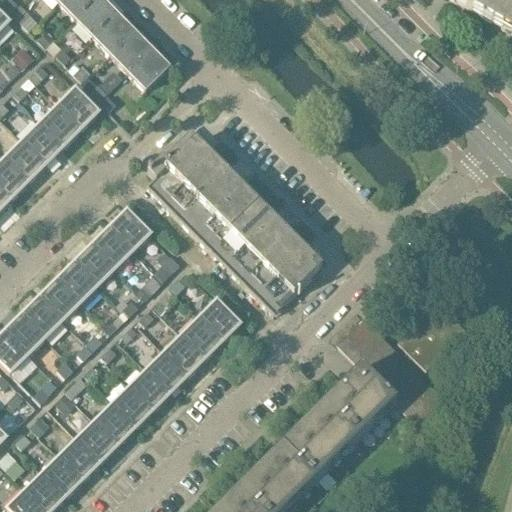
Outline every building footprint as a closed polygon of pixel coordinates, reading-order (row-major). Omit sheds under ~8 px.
[(49,0),(57,8),(65,0),(49,0)] [(75,26),(98,3),(95,0),(65,0),(57,8),(75,26)] [(445,0),(468,13),(475,0),(445,0)] [(511,38),(511,0),(475,0),(468,13),(511,38)] [(7,2),(1,8),(10,17),(16,10),(7,2)] [(92,44),(115,20),(98,3),(75,26),(92,44)] [(19,10),(10,19),(27,36),(36,27),(19,10)] [(110,61),(133,38),(115,20),(92,44),(110,61)] [(46,36),(36,46),(44,54),(54,44),(46,36)] [(127,78),(150,55),(133,38),(110,61),(127,78)] [(22,53),(10,64),(21,76),(33,64),(22,53)] [(59,55),(54,60),(62,69),(68,64),(59,55)] [(144,96),(168,73),(150,55),(127,78),(144,96)] [(10,86),(20,77),(14,70),(4,80),(10,86)] [(38,72),(28,82),(36,89),(46,79),(38,72)] [(89,82),(80,73),(71,81),(80,90),(87,84),(89,82)] [(104,101),(87,84),(80,90),(98,107),(104,101)] [(18,107),(26,99),(20,92),(11,101),(18,107)] [(97,119),(74,95),(56,113),(79,136),(97,119)] [(114,111),(104,101),(98,107),(108,118),(114,111)] [(79,136),(56,113),(39,130),(62,153),(79,136)] [(62,153),(39,130),(22,147),(45,171),(62,153)] [(321,273),(193,145),(169,169),(161,161),(146,176),(155,185),(146,194),(272,321),(321,273)] [(45,171),(22,147),(4,165),(27,188),(45,171)] [(27,188),(4,165),(0,169),(0,194),(10,205),(27,188)] [(0,215),(10,205),(0,194),(0,215)] [(149,241),(126,217),(108,235),(132,258),(149,241)] [(132,258),(108,235),(91,252),(114,275),(132,258)] [(114,275),(91,252),(73,270),(97,293),(114,275)] [(162,289),(179,272),(170,264),(154,280),(162,289)] [(433,279),(422,267),(413,276),(425,288),(433,279)] [(97,293),(73,270),(56,286),(80,310),(97,293)] [(150,301),(160,291),(150,282),(141,292),(150,301)] [(177,285),(169,293),(175,300),(184,291),(177,285)] [(80,310),(56,286),(38,305),(61,328),(80,310)] [(166,313),(157,304),(150,311),(159,320),(166,313)] [(61,328),(38,305),(21,321),(45,345),(61,328)] [(128,323),(136,314),(129,307),(121,316),(128,323)] [(239,331),(215,307),(197,325),(221,349),(239,331)] [(425,376),(465,336),(436,308),(396,348),(425,376)] [(145,317),(137,325),(143,331),(151,323),(145,317)] [(45,345),(21,321),(4,339),(27,362),(45,345)] [(107,325),(100,332),(108,341),(116,334),(107,325)] [(221,349),(197,325),(180,342),(204,366),(221,349)] [(289,511),(394,409),(425,440),(451,413),(363,325),(337,351),(360,374),(345,389),(349,393),(229,511),(289,511)] [(133,329),(116,346),(122,351),(139,334),(133,329)] [(27,362),(4,339),(0,342),(0,369),(10,380),(27,362)] [(90,341),(83,349),(91,357),(99,350),(90,341)] [(204,366),(180,342),(162,359),(186,383),(204,366)] [(88,358),(80,349),(73,355),(82,364),(88,358)] [(105,369),(114,360),(108,353),(99,362),(105,369)] [(186,383),(162,359),(145,376),(169,400),(186,383)] [(64,368),(55,376),(63,384),(72,376),(64,368)] [(87,387),(96,378),(89,372),(81,381),(87,387)] [(169,400),(145,376),(128,394),(151,418),(169,400)] [(0,381),(0,391),(3,395),(8,390),(0,381)] [(56,393),(44,381),(32,393),(44,404),(56,393)] [(70,405),(79,397),(72,390),(64,399),(70,405)] [(151,418),(128,394),(110,411),(134,435),(151,418)] [(64,399),(53,409),(61,417),(72,407),(70,405),(64,399)] [(13,415),(21,406),(15,400),(6,408),(13,415)] [(134,435),(110,411),(93,428),(117,452),(134,435)] [(39,424),(28,434),(37,443),(48,433),(39,424)] [(117,452),(93,428),(75,446),(99,470),(117,452)] [(20,456),(29,448),(22,441),(14,450),(20,456)] [(99,470),(75,446),(57,463),(81,487),(99,470)] [(0,473),(4,477),(16,465),(7,457),(0,464),(0,473)] [(81,487),(57,463),(40,480),(64,504),(81,487)] [(56,511),(64,504),(40,480),(23,497),(37,511),(56,511)] [(37,511),(23,497),(8,511),(37,511)]
